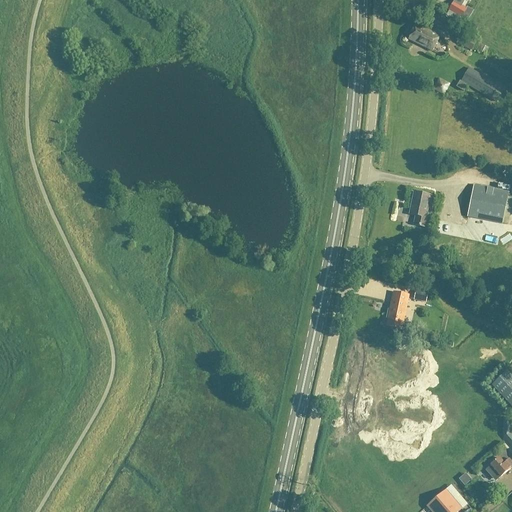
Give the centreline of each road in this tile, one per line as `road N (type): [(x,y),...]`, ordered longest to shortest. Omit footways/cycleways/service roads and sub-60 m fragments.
road 1 (unclassified): [(295,511),(357,211),(379,0)]
road 2 (primary): [(274,511),(338,210),(355,0)]
